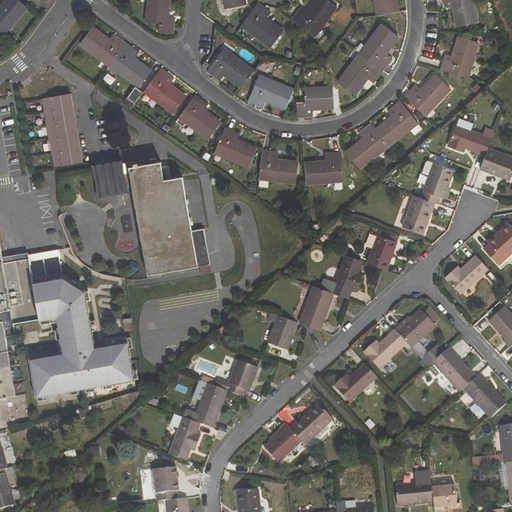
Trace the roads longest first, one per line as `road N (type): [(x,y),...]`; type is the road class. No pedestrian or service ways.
road 1 (residential): [(178,65),(248,117),(278,127),(338,125),(388,93),(401,73),(415,0)]
road 2 (residential): [(212,511),(216,467),(229,444),(416,279)]
road 3 (residential): [(208,174),(32,48)]
road 4 (residential): [(416,279),(511,378)]
